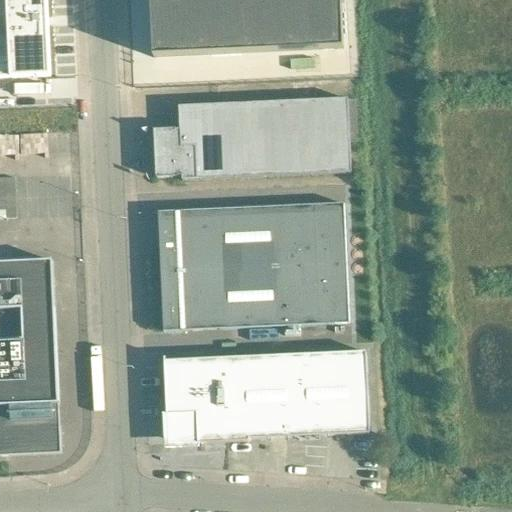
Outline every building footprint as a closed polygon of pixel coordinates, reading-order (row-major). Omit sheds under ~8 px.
[(46,0),(0,0),(0,78),(50,77),(46,0)] [(151,0),(154,59),(345,50),(342,0),(151,0)] [(155,131),(157,179),(179,178),(179,177),(183,177),(183,182),(352,174),(349,100),(180,108),(181,130),(177,131),(177,130),(155,131)] [(16,127),(0,128),(0,457),(62,454),(61,426),(54,427),(54,420),(54,413),(56,413),(56,412),(54,412),(54,405),(60,405),(53,262),(22,263),(16,127)] [(345,205),(159,213),(162,273),(164,333),(350,325),(348,265),(345,205)] [(172,435),(180,442),(199,441),(199,445),(251,442),(251,440),(371,435),(367,353),(167,362),(167,359),(166,359),(168,416),(171,416),(172,435)]
